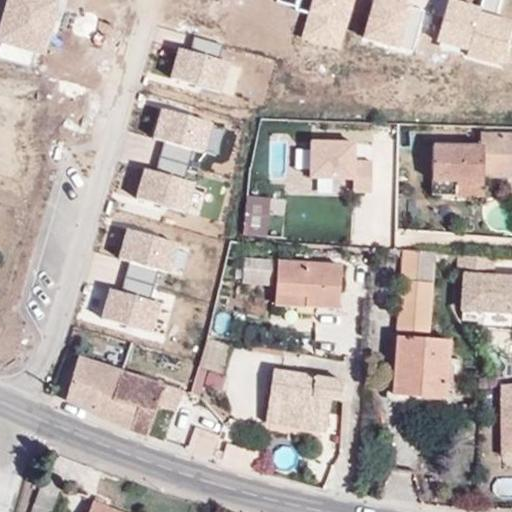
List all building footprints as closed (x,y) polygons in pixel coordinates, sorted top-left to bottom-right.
[(5,0),(0,20),(0,59),(29,68),(33,52),(42,55),(58,0),(5,0)] [(275,0),(275,3),(294,8),(294,11),(307,15),(300,40),(340,51),(354,0),(275,0)] [(424,11),(387,0),(371,0),(360,38),(411,53),(424,11)] [(481,0),(479,9),(448,0),(447,0),(433,47),(498,67),(511,19),(496,14),(500,0),(481,0)] [(220,45),(193,38),(189,51),(216,59),(220,45)] [(229,63),(177,48),(169,78),(221,93),(229,63)] [(213,123),(161,109),(152,138),(205,153),(212,129),(213,123)] [(249,180),(275,181),(289,182),(293,127),(259,122),(249,180)] [(222,132),(212,129),(206,151),(216,154),(222,132)] [(511,176),(511,136),(479,136),(479,145),(432,144),(432,195),(482,196),(483,176),(511,176)] [(164,141),(160,157),(188,164),(192,149),(164,141)] [(357,194),(375,194),(375,158),(359,158),(358,141),(312,141),(312,178),(357,178),(357,194)] [(188,164),(160,157),(156,171),(184,179),(188,164)] [(142,168),(134,198),(188,214),(197,184),(142,168)] [(249,180),(246,194),(274,197),(275,181),(249,180)] [(242,235),(269,238),(283,238),(288,199),(274,197),(246,194),(242,235)] [(288,199),(283,238),(352,245),(352,232),(307,230),(308,200),(288,199)] [(161,298),(176,242),(128,229),(120,259),(131,262),(124,288),(161,298)] [(431,284),(433,251),(403,249),(401,282),(431,284)] [(273,262),(247,260),(245,283),(271,285),(273,262)] [(342,266),(277,262),(275,303),(340,307),(342,266)] [(511,274),(464,274),(463,313),(511,313),(511,274)] [(428,333),(431,284),(401,282),(397,331),(428,333)] [(105,322),(156,331),(162,301),(111,291),(105,322)] [(419,389),(418,397),(446,399),(450,341),(397,337),(394,388),(419,389)] [(230,346),(206,339),(198,366),(221,373),(230,346)] [(79,359),(66,399),(129,428),(139,405),(112,396),(120,373),(79,359)] [(307,423),(326,426),(330,399),(340,401),(343,381),(273,370),(264,422),(282,425),(285,407),(310,411),(307,423)] [(181,389),(165,383),(163,388),(120,373),(112,396),(139,405),(129,428),(146,435),(157,405),(174,411),(181,389)] [(511,466),(511,382),(503,383),(504,467),(511,466)] [(393,395),(418,397),(419,389),(394,388),(393,395)] [(325,432),(326,426),(307,423),(310,411),(285,407),(282,425),(325,432)] [(461,441),(463,419),(445,417),(443,439),(461,441)] [(212,456),(218,439),(195,432),(189,449),(212,456)] [(221,459),(257,470),(263,452),(253,450),(253,451),(226,443),(221,459)] [(50,511),(62,483),(44,477),(31,511),(50,511)] [(96,495),(90,511),(118,511),(105,507),(108,500),(96,495)]
